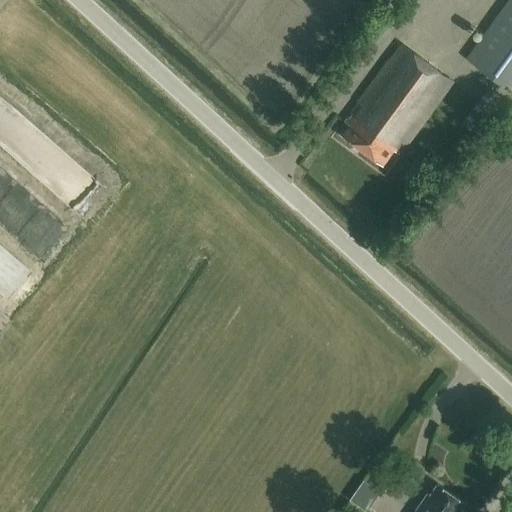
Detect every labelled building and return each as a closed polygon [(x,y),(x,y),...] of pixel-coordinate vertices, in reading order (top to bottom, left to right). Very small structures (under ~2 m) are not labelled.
[(511,0),(508,0),(467,57),(511,90),(511,0)] [(393,149),(397,152),(399,153),(452,81),(426,61),(446,34),(421,17),(345,121),(350,125),(343,134),(383,164),(393,149)] [(385,25),(374,17),(358,40),(369,48),(385,25)] [(463,122),(484,137),(509,101),(487,86),(463,122)] [(428,153),(424,168),(438,172),(441,156),(428,153)] [(462,511),(461,508),(465,502),(437,483),(429,495),(427,493),(414,511),(462,511)]
